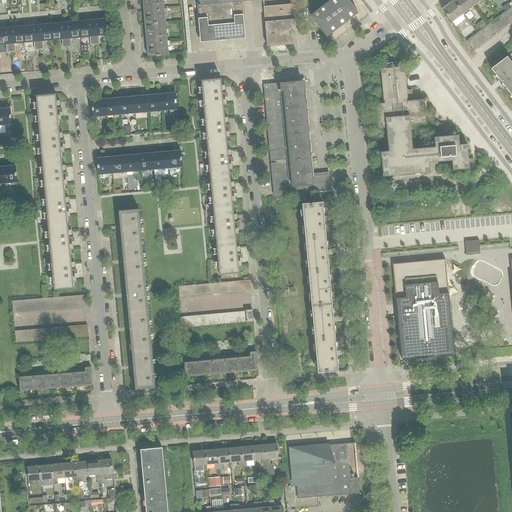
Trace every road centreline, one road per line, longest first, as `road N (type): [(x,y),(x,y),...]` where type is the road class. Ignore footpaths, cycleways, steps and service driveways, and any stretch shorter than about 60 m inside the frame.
road 1 (residential): [(109,425),(78,82)]
road 2 (residential): [(273,407),(245,66)]
road 3 (residential): [(380,389),(348,56)]
road 4 (tertiary): [(511,149),(406,10)]
road 5 (tertiary): [(273,407),(109,425)]
road 6 (tertiary): [(511,377),(380,389)]
road 7 (tertiary): [(381,403),(511,392)]
